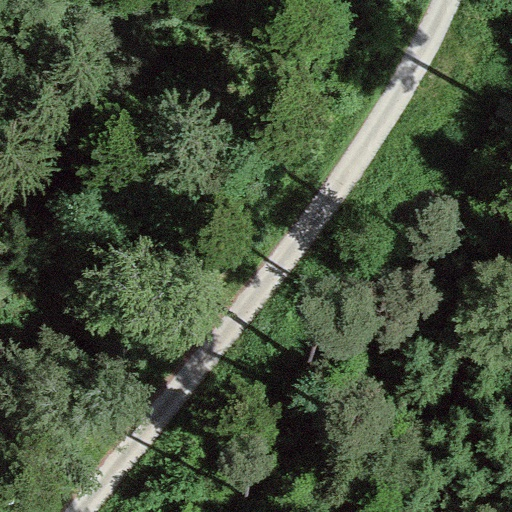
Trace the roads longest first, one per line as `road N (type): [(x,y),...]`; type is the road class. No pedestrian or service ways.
road 1 (track): [(442,0),(311,206),(78,511)]
road 2 (track): [(380,107),(511,12)]
